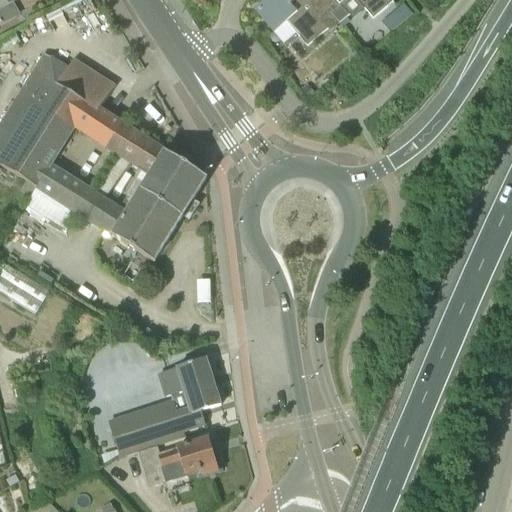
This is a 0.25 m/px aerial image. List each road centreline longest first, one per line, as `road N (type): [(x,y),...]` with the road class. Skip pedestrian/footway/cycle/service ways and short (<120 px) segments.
road 1 (secondary): [(380,511),(333,402),(318,343),(324,293),(354,231),(345,186)]
road 2 (secondary): [(269,181),(251,202),(247,224),(281,291),(324,504)]
road 3 (motorway): [(511,197),(376,511)]
road 4 (residential): [(225,38),(252,52),(300,114),(341,121),(374,102),(462,0)]
road 5 (motorway): [(511,11),(445,117),(390,164),(345,186)]
road 6 (secondary): [(269,181),(182,55)]
